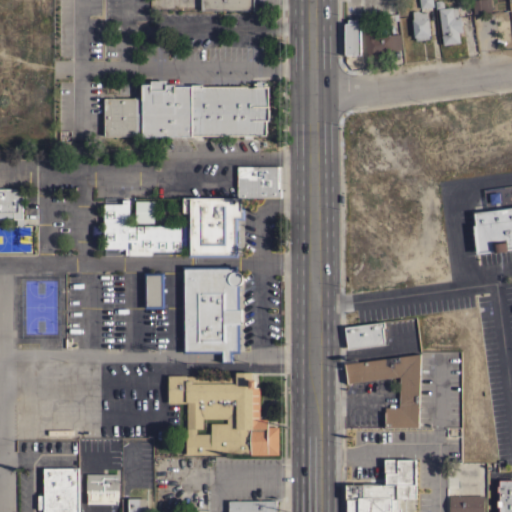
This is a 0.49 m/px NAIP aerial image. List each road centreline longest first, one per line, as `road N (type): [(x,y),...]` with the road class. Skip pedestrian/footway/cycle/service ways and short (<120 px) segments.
road 1 (primary): [(311,0),(315,511)]
road 2 (residential): [(313,100),(511,71)]
